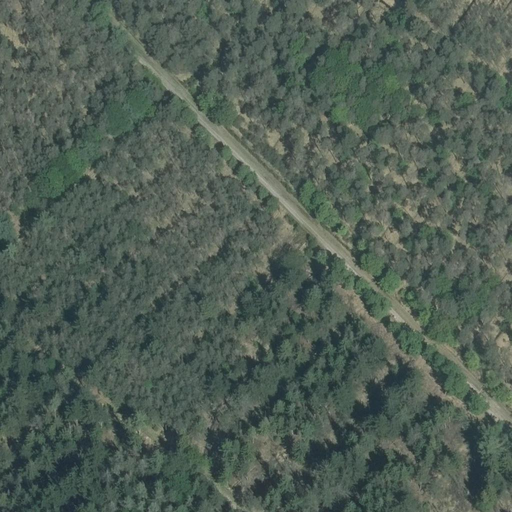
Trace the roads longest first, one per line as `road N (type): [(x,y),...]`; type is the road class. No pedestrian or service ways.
road 1 (track): [(511,433),(173,92)]
road 2 (track): [(173,92),(0,243)]
road 3 (track): [(83,0),(173,92)]
